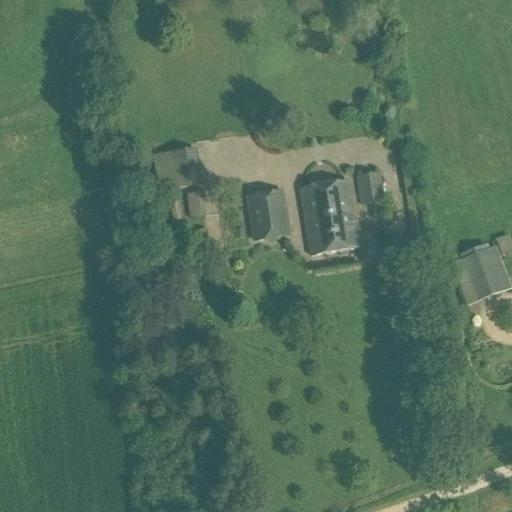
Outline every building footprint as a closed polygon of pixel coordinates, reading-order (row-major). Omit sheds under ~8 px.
[(343,96),(345,108),(358,106),(355,93),(343,96)] [(174,154),(179,190),(199,187),(194,151),(174,154)] [(356,178),(361,206),(384,203),(380,174),(356,178)] [(301,190),(312,257),(358,249),(347,183),(301,190)] [(248,199),(255,242),(289,236),(282,193),(248,199)] [(488,253),(462,263),(477,303),(504,293),(488,253)]
